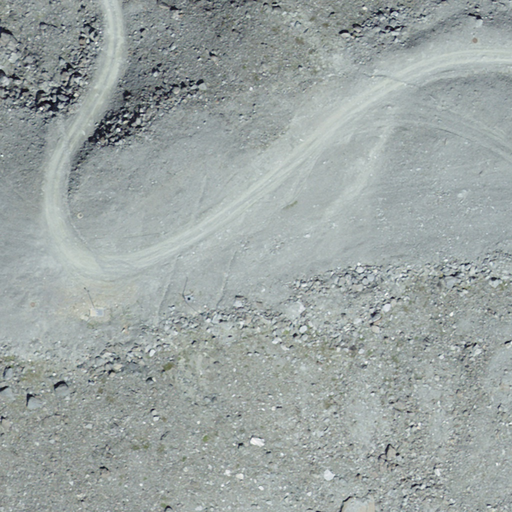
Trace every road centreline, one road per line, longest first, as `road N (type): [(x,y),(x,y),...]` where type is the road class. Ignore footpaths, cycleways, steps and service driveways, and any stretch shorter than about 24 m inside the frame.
road 1 (track): [(113,0),(124,37),(121,67),(67,150),(49,194),(50,232),(110,267),(214,223),(264,185)]
road 2 (track): [(264,185),(363,98),(403,75),(445,60),(511,53)]
